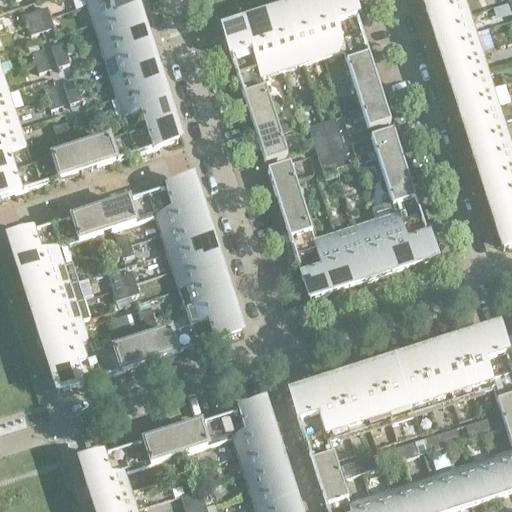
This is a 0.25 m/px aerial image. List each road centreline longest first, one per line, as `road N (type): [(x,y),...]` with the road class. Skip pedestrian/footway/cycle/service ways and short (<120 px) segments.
road 1 (residential): [(167,0),(281,358)]
road 2 (residential): [(487,293),(392,0)]
road 3 (residential): [(0,449),(281,358)]
road 4 (residential): [(281,358),(487,293)]
